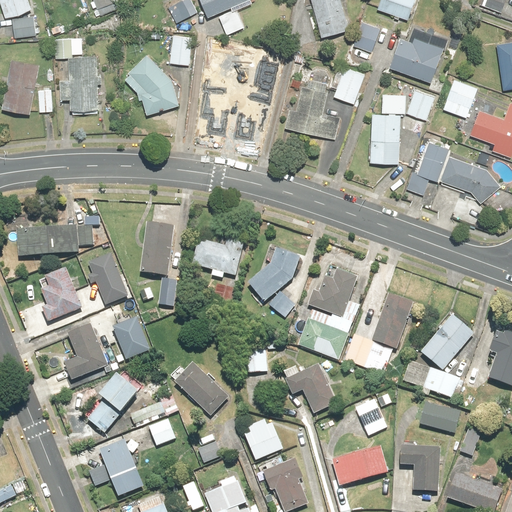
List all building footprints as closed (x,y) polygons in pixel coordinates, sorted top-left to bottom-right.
[(28,0),(0,0),(0,5),(5,21),(32,12),(28,0)] [(116,0),(95,0),(102,16),(120,9),(116,0)] [(188,0),(186,0),(170,8),(177,24),(195,15),(188,0)] [(251,0),(198,0),(207,19),(230,10),(232,15),(251,7),(249,2),(251,1),(251,0)] [(341,0),(309,0),(320,40),(349,32),(341,0)] [(382,0),(379,10),(410,19),(416,0),(382,0)] [(508,0),(484,0),(483,4),(505,12),(508,0)] [(383,28),(363,21),(355,46),(374,52),(383,28)] [(399,40),(388,70),(430,84),(446,40),(413,29),(408,43),(399,40)] [(194,37),(174,35),(171,64),(191,66),(194,37)] [(70,57),(74,57),(74,39),(56,39),(57,58),(70,57)] [(241,64),(244,45),(211,39),(207,61),(224,64),(225,61),(241,64)] [(511,42),(496,45),(503,92),(511,90),(511,42)] [(178,106),(172,83),(146,56),(128,74),(144,91),(139,92),(145,116),(178,106)] [(96,77),(96,58),(67,60),(68,81),(59,82),(60,101),(69,101),(69,113),(98,112),(97,86),(101,86),(101,76),(96,77)] [(29,118),(39,67),(11,62),(2,114),(29,118)] [(260,70),(230,64),(226,87),(216,85),(212,108),(222,110),(220,120),(249,125),(260,70)] [(368,75),(348,67),(336,96),(356,104),(368,75)] [(447,81),(435,77),(432,83),(430,89),(442,94),(447,81)] [(481,87),(456,79),(445,110),(470,119),(481,87)] [(287,110),(283,130),(335,140),(340,119),(322,115),(327,93),(300,88),(295,112),(287,110)] [(54,90),(40,90),(40,113),(54,113),(54,90)] [(437,97),(417,90),(408,114),(428,122),(437,97)] [(385,94),(384,113),(407,114),(408,95),(385,94)] [(511,159),(511,156),(511,103),(510,103),(504,121),(477,111),(468,136),(495,146),(492,152),(511,159)] [(401,117),(371,115),(369,165),(398,166),(401,117)] [(439,183),(470,194),(479,205),(501,189),(487,171),(448,158),(439,183)] [(426,195),(431,179),(420,175),(414,174),(409,190),(426,195)] [(174,228),(145,224),(139,274),(167,278),(174,228)] [(14,230),(16,259),(79,255),(77,226),(14,230)] [(198,241),(191,268),(235,278),(244,237),(228,233),(225,247),(198,241)] [(247,283),(263,304),(292,281),(299,259),(275,251),(271,265),(247,283)] [(112,254),(88,264),(92,275),(86,277),(90,286),(96,283),(105,307),(129,298),(112,254)] [(82,309),(64,269),(44,278),(48,287),(40,290),(47,307),(40,310),(47,324),(82,309)] [(343,319),(356,279),(336,272),(333,281),(322,277),(317,294),(312,292),(307,307),(343,319)] [(179,281),(164,279),(161,306),(177,308),(179,281)] [(229,285),(218,283),(214,304),(226,306),(229,285)] [(283,290),(270,305),(287,319),(300,305),(283,290)] [(398,348),(415,302),(389,292),(373,339),(398,348)] [(310,317),(300,342),(338,357),(349,332),(310,317)] [(440,373),(472,335),(451,317),(419,354),(440,373)] [(135,318),(111,328),(125,362),(150,352),(135,318)] [(108,367),(91,326),(66,336),(76,359),(62,365),(69,382),(108,367)] [(511,337),(494,332),(487,354),(495,356),(487,380),(511,388),(511,337)] [(371,339),(355,333),(345,360),(365,367),(375,340),(371,339)] [(243,342),(246,375),(271,373),(269,339),(243,342)] [(466,384),(410,363),(402,384),(422,391),(420,397),(430,400),(432,395),(459,404),(466,384)] [(192,364),(173,383),(210,418),(229,399),(192,364)] [(335,402),(317,366),(284,382),(292,397),(302,392),(312,414),(335,402)] [(102,435),(136,394),(113,376),(96,397),(101,402),(85,421),(102,435)] [(409,391),(400,391),(399,409),(407,410),(409,391)] [(376,400),(357,408),(370,438),(389,430),(376,400)] [(162,403),(131,415),(137,429),(168,417),(162,403)] [(464,412),(428,403),(422,426),(458,435),(464,412)] [(171,419),(150,428),(158,448),(179,439),(171,419)] [(249,434),(244,436),(255,462),(282,450),(271,424),(265,427),(263,421),(247,428),(249,434)] [(483,433),(471,428),(462,452),(475,457),(483,433)] [(125,440),(98,451),(104,466),(86,474),(92,490),(111,482),(117,498),(144,487),(125,440)] [(218,441),(200,449),(207,465),(225,457),(218,441)] [(379,446),(331,461),(339,488),(388,473),(379,446)] [(438,493),(439,450),(399,449),(398,466),(412,467),(412,492),(438,493)] [(294,460),(260,475),(268,493),(274,491),(282,511),(289,511),(308,504),(298,481),(302,479),(294,460)] [(454,476),(446,500),(481,511),(494,511),(501,492),(454,476)] [(237,482),(203,497),(209,511),(250,511),(249,509),(241,511),(238,511),(236,508),(246,503),(237,482)] [(14,486),(0,491),(0,505),(19,498),(14,486)]
